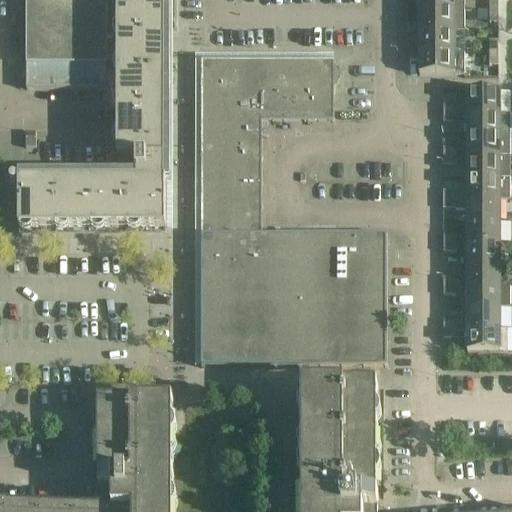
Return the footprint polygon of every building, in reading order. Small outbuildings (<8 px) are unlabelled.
[(19,230),(19,234),(149,234),(166,234),(165,0),(25,0),(26,68),(26,92),(106,92),(106,170),(19,170),(19,210),(16,212),(14,216),(14,220),(14,224),(16,228),(19,230)] [(418,0),(419,12),(464,13),(464,0),(418,0)] [(497,0),(489,0),(489,13),(498,13),(497,0)] [(419,34),(455,34),(464,34),(464,13),(419,12),(419,34)] [(498,13),(489,13),(489,25),(498,25),(498,13)] [(455,34),(419,34),(419,56),(455,56),(455,55),(455,34)] [(498,42),(489,43),(489,56),(498,56),(498,42)] [(455,56),(419,56),(419,78),(464,78),(464,55),(455,55),(455,56)] [(498,56),(489,56),(489,68),(498,68),(498,56)] [(334,64),(200,65),(202,238),(202,370),(387,369),(387,238),(262,238),(262,124),(334,124),(334,89),(338,86),(339,84),(340,81),(340,79),(340,74),(338,71),(334,67),(334,64)] [(467,117),(495,117),(510,117),(510,116),(500,116),(500,94),(467,94),(467,117)] [(443,117),(456,117),(456,108),(443,108),(443,117)] [(456,117),(443,117),(443,125),(456,125),(456,117)] [(510,117),(495,117),(467,117),(467,138),(495,138),(510,138),(510,117)] [(36,135),(25,135),(26,150),(36,150),(36,135)] [(510,138),(495,138),(467,138),(467,160),(495,160),(510,160),(510,138)] [(443,160),(456,160),(456,151),(443,151),(443,160)] [(456,160),(443,160),(443,168),(456,168),(456,160)] [(510,160),(495,160),(467,160),(467,181),(510,181),(510,160)] [(467,193),(456,193),(456,194),(456,203),(467,203),(500,203),(500,202),(510,202),(510,181),(467,181),(467,193)] [(443,203),(456,203),(456,194),(443,194),(443,203)] [(456,203),(443,203),(443,211),(456,211),(456,203)] [(467,203),(456,203),(456,211),(456,212),(467,212),(467,225),(495,224),(499,224),(500,224),(500,203),(467,203)] [(500,224),(495,224),(467,225),(467,246),(495,246),(500,246),(500,224)] [(443,246),(456,246),(456,237),(443,237),(443,246)] [(456,246),(443,246),(443,254),(456,254),(456,246)] [(500,246),(495,246),(467,246),(467,268),(495,268),(500,268),(500,246)] [(500,268),(495,268),(467,268),(467,289),(500,289),(500,268)] [(443,289),(456,289),(456,280),(443,280),(443,289)] [(456,289),(443,289),(443,298),(456,298),(456,289)] [(510,289),(500,289),(467,289),(467,311),(495,311),(500,311),(500,310),(510,310),(510,289)] [(500,311),(495,311),(467,311),(467,332),(495,332),(507,332),(500,332),(500,311)] [(443,332),(456,332),(456,324),(443,324),(443,332)] [(456,332),(443,332),(443,341),(456,341),(456,332)] [(507,332),(495,332),(467,332),(467,355),(507,355),(507,332)] [(377,511),(378,390),(303,390),(302,511),(377,511)] [(172,511),(173,440),(173,405),(98,405),(98,489),(98,510),(78,510),(43,509),(10,507),(10,506),(0,505),(0,511),(172,511)]
